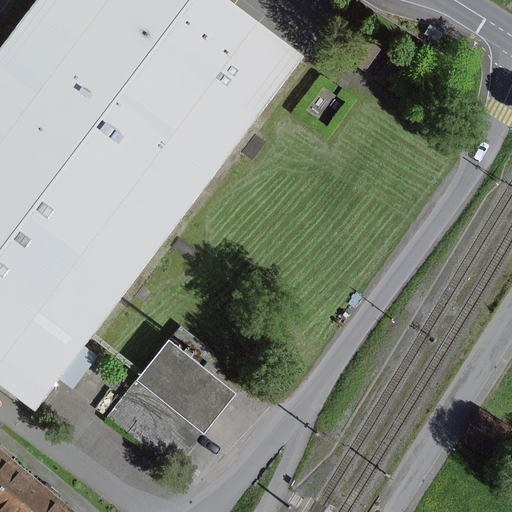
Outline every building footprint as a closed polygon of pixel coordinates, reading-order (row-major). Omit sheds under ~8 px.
[(299,59),(222,0),(32,0),(0,42),(0,390),(30,414),(56,379),(71,391),(97,356),(81,345),(299,59)] [(441,33),(428,25),(422,34),(435,43),(441,33)] [(380,51),(370,44),(355,65),(364,72),(380,51)] [(400,65),(390,58),(374,79),(384,86),(400,65)] [(213,352),(177,325),(132,383),(200,436),(233,394),(200,369),(213,352)] [(511,429),(478,409),(458,441),(491,461),(511,429)] [(70,511),(0,452),(0,511),(70,511)]
